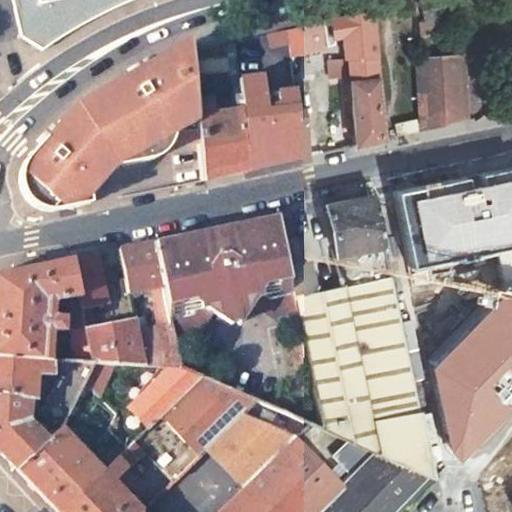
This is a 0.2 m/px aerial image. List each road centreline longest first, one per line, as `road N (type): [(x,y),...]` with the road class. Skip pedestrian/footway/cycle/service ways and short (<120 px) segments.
road 1 (unclassified): [(0,225),(30,236),(511,138)]
road 2 (secondary): [(0,125),(104,49),(245,0)]
